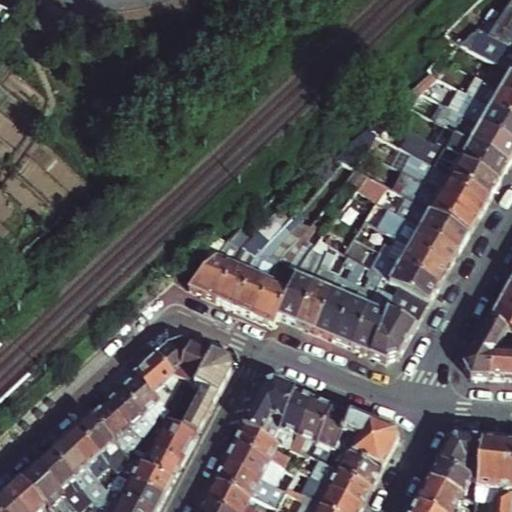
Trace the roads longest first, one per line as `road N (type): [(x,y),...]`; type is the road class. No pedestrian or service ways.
road 1 (residential): [(0,460),(171,310),(261,346)]
road 2 (residential): [(405,406),(511,223)]
road 3 (residential): [(261,346),(173,511)]
road 4 (residential): [(261,346),(405,406)]
